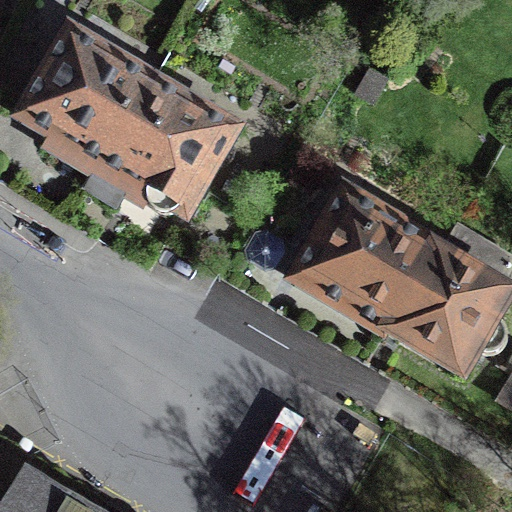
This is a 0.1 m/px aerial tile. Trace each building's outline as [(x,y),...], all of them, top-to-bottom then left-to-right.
[(102,162),(148,85),(70,39),(24,116),(102,162)] [(148,85),(102,162),(86,189),(116,207),(132,180),(147,188),(146,200),(152,211),(164,215),(174,214),(180,209),(185,211),(231,134),(148,85)] [(388,330),(434,251),(345,199),(298,278),(388,330)] [(434,251),(388,330),(464,375),(478,352),(485,355),(491,355),(501,350),(507,340),(505,329),(496,322),(511,296),(492,284),(508,258),(458,228),(441,256),(434,251)] [(511,404),(511,381),(502,398),(511,404)] [(0,511),(77,511),(19,478),(0,511)]
